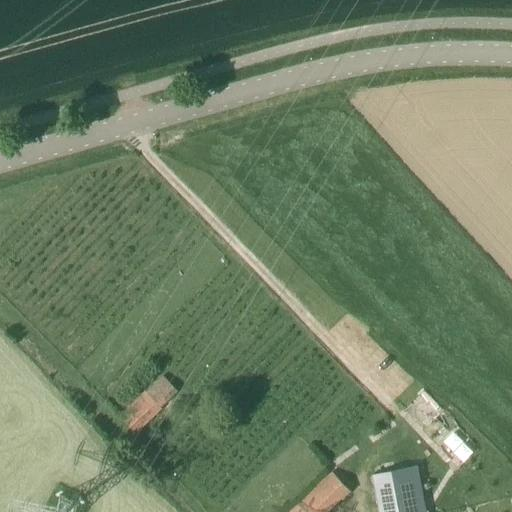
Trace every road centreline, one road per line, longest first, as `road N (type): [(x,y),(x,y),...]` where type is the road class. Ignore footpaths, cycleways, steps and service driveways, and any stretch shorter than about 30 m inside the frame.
road 1 (unclassified): [(511,59),(417,58),(251,92),(0,163)]
road 2 (track): [(135,125),(141,147),(393,406)]
